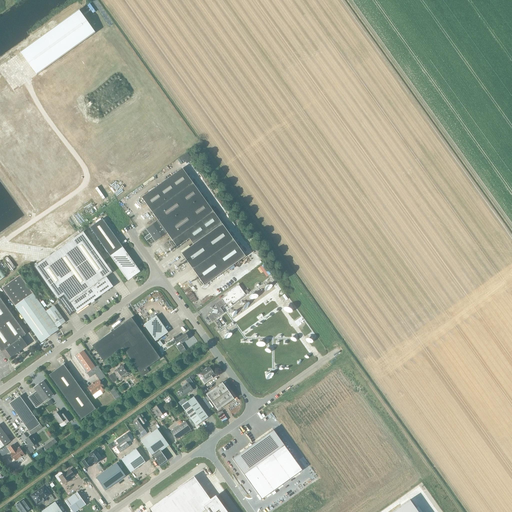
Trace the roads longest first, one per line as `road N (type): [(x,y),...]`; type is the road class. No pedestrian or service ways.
road 1 (unclassified): [(161,278),(0,390)]
road 2 (unclassified): [(256,409),(161,278)]
